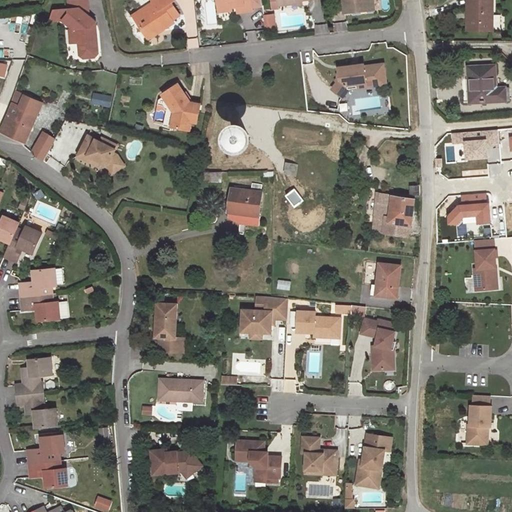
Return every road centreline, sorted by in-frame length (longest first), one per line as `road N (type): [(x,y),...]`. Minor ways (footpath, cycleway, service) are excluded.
road 1 (unclassified): [(415,30),(428,194),(413,361)]
road 2 (unclassified): [(0,141),(109,222),(126,250),(124,329)]
road 3 (residential): [(193,54),(415,30)]
road 4 (unclassified): [(124,329),(118,400),(128,511)]
road 5 (residential): [(411,405),(284,401)]
